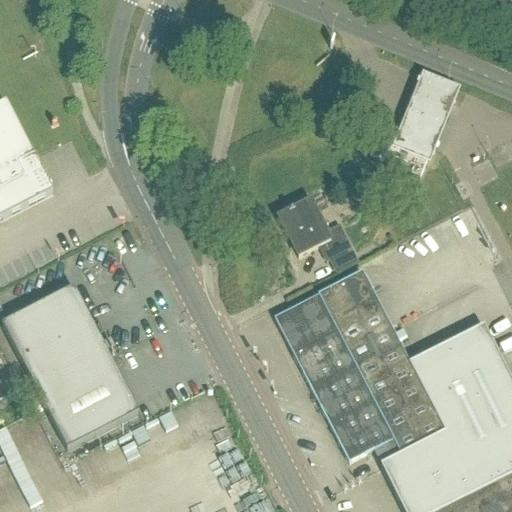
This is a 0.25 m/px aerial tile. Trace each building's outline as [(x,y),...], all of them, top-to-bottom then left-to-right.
[(421,80),(392,151),(427,166),(457,95),(421,80)] [(0,225),(52,198),(6,109),(0,111),(0,225)] [(419,183),(424,171),(427,166),(392,151),(377,146),(370,163),(419,183)] [(327,237),(312,207),(279,224),(299,262),(320,251),(327,265),(351,253),(340,230),(327,237)] [(303,378),(390,334),(362,280),(319,303),(320,305),(277,327),(303,378)] [(139,419),(75,294),(3,330),(67,456),(139,419)] [(511,511),(511,388),(483,332),(408,371),(443,440),(399,463),(382,471),(402,511),(511,511)] [(390,334),(303,378),(349,469),(391,447),(399,463),(443,440),(408,371),(390,334)] [(8,442),(0,445),(0,450),(11,472),(20,468),(8,442)]
